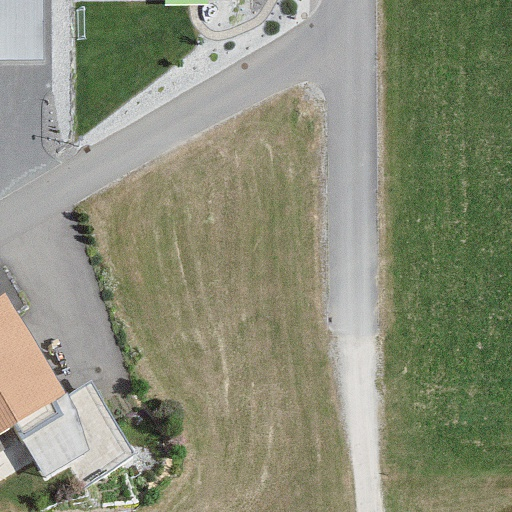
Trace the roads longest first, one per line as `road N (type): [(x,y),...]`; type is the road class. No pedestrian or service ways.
road 1 (residential): [(369,511),(356,377),(347,27)]
road 2 (residential): [(0,228),(347,27)]
